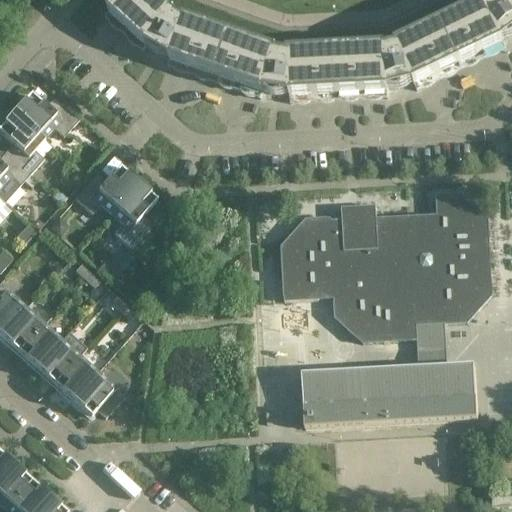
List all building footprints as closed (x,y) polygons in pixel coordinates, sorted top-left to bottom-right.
[(158,0),(122,0),(109,15),(146,49),(147,47),(153,52),(163,58),(170,61),(170,63),(263,96),(263,94),(271,96),(282,97),(290,97),(290,100),(388,94),(388,92),(395,92),(407,88),(414,85),(415,87),(503,45),(502,43),(509,39),(511,37),(511,0),(493,0),(485,6),(484,4),(395,47),(396,49),(386,52),(385,50),(288,55),(288,57),(277,57),(278,55),(185,21),(184,23),(174,17),(176,16),(158,0)] [(16,110),(11,113),(44,143),(54,132),(63,140),(79,123),(58,104),(49,114),(30,97),(24,104),(22,106),(22,105),(16,110)] [(44,143),(11,113),(8,118),(5,125),(3,127),(4,127),(0,131),(0,136),(16,151),(8,160),(29,178),(44,162),(34,153),(44,143)] [(0,201),(5,206),(14,195),(29,178),(8,160),(0,169),(0,168),(0,201)] [(126,177),(120,171),(103,189),(93,181),(74,202),(92,217),(100,208),(111,217),(140,185),(136,182),(129,178),(127,176),(126,177)] [(144,189),(140,185),(111,217),(122,227),(113,236),(130,252),(149,231),(140,222),(156,204),(150,197),(148,195),(144,189)] [(437,218),(418,219),(377,221),(376,209),(342,211),(342,223),(331,223),(330,221),(306,222),(282,250),(285,305),(319,303),(319,299),(334,298),(335,322),(363,346),(418,343),(417,325),(427,324),(427,328),(445,327),(468,326),(492,298),(488,222),(460,198),(436,199),(437,218)] [(46,239),(42,240),(39,243),(39,247),(42,250),(46,251),(49,249),(51,245),(49,241),(46,239)] [(0,259),(0,263),(6,268),(12,262),(4,255),(0,259)] [(94,291),(99,284),(80,267),(75,274),(94,291)] [(107,281),(113,275),(103,267),(98,273),(107,281)] [(7,294),(0,287),(0,339),(26,310),(8,294),(7,294)] [(129,323),(135,316),(116,299),(110,306),(129,323)] [(26,310),(0,339),(0,342),(7,348),(9,346),(19,355),(44,327),(26,310)] [(427,324),(417,325),(418,343),(419,371),(302,378),(305,433),(478,423),(475,368),(447,370),(445,327),(427,328),(427,324)] [(44,327),(19,355),(28,364),(26,366),(34,373),(62,343),(44,327)] [(62,343),(34,373),(43,380),(44,378),(54,387),(63,377),(80,359),(62,343)] [(80,359),(63,377),(54,387),(64,396),(62,398),(70,405),(98,375),(80,359)] [(98,375),(70,405),(78,413),(80,411),(90,420),(96,413),(105,421),(124,400),(116,392),(116,391),(98,375)] [(0,456),(0,483),(15,467),(7,459),(5,461),(0,456)] [(15,467),(0,483),(0,508),(4,511),(6,511),(31,485),(22,476),(23,474),(15,467)] [(31,485),(6,511),(39,511),(51,499),(43,491),(41,493),(31,485)] [(51,499),(39,511),(61,511),(57,508),(59,506),(51,499)]
